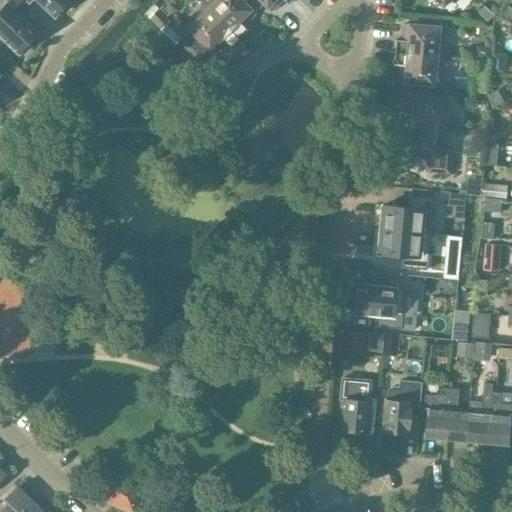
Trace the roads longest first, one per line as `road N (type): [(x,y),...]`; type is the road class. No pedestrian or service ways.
road 1 (residential): [(0,148),(72,33),(105,0)]
road 2 (residential): [(345,511),(455,496),(511,498)]
road 3 (residential): [(88,511),(0,426)]
